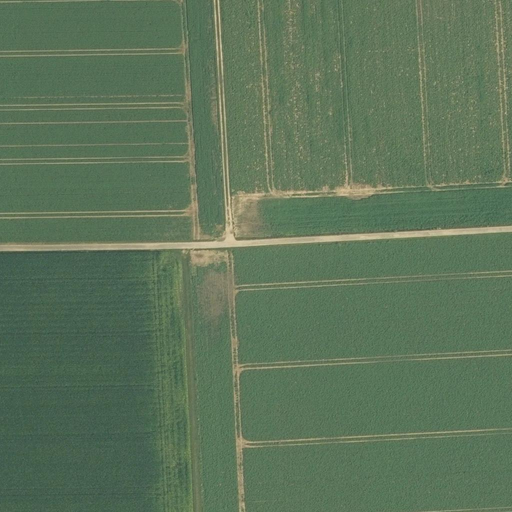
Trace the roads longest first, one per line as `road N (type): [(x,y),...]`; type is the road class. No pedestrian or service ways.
road 1 (unclassified): [(0,249),(511,231)]
road 2 (track): [(177,247),(199,511)]
road 3 (track): [(216,0),(231,244)]
